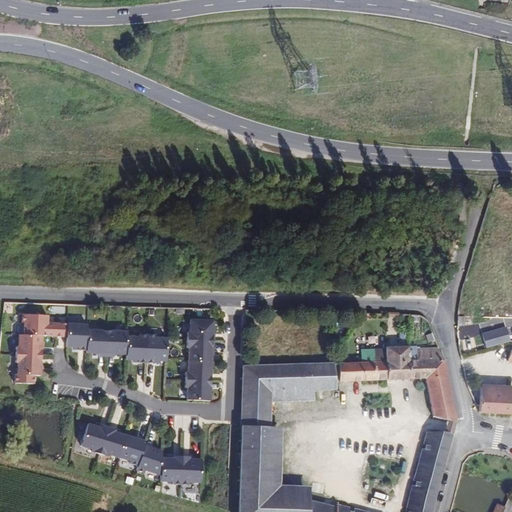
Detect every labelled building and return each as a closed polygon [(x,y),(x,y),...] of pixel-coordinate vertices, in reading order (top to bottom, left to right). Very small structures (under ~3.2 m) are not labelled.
[(59,323),(58,336),(71,336),(71,339),(79,339),(79,319),(79,314),(59,313),(59,323)] [(16,334),(34,335),(58,336),(59,323),(39,323),(39,315),(14,315),(14,322),(16,322),(16,334)] [(457,325),(465,324),(464,316),(456,317),(457,325)] [(204,317),(182,317),(182,329),(179,329),(179,337),(204,337),(204,317)] [(99,320),(79,319),(79,339),(79,342),(91,342),(91,345),(98,345),(99,320)] [(119,320),(99,320),(98,345),(106,345),(106,343),(118,343),(119,326),(119,320)] [(131,326),(119,326),(118,343),(118,348),(131,348),(131,351),(138,351),(139,324),(131,323),(131,326)] [(147,324),(139,324),(138,351),(146,351),(146,349),(159,349),(159,327),(147,326),(147,324)] [(507,328),(482,335),(485,348),(510,341),(507,328)] [(8,347),(8,355),(33,355),(34,335),(16,334),(11,334),(11,347),(8,347)] [(204,337),(179,337),(179,345),(181,345),(181,357),(203,358),(204,337)] [(423,379),(431,416),(449,418),(456,416),(441,359),(436,346),(406,346),(406,356),(401,356),(397,347),(384,346),(355,348),(357,361),(239,366),(239,426),(261,425),(268,425),(269,402),(312,400),(315,391),(336,390),(335,381),(423,379)] [(406,346),(397,347),(401,356),(406,356),(406,346)] [(33,355),(8,355),(8,362),(10,362),(10,375),(8,375),(7,383),(26,383),(26,375),(32,375),(33,355)] [(203,358),(181,357),(181,369),(178,370),(178,377),(203,378),(203,358)] [(203,378),(178,377),(177,385),(180,385),(180,397),(202,398),(203,378)] [(477,409),(510,411),(511,388),(511,383),(479,380),(477,409)] [(446,432),(452,430),(454,423),(456,416),(449,418),(446,432)] [(92,453),(100,426),(93,424),(92,426),(80,423),(74,445),(86,448),(85,450),(92,453)] [(112,456),(119,434),(107,431),(108,428),(100,426),(92,453),(100,455),(100,452),(112,456)] [(334,511),(336,505),(306,501),(307,487),(279,486),(282,428),(239,426),(236,509),(235,511),(334,511)] [(334,511),(430,511),(442,468),(452,430),(446,432),(438,430),(428,429),(405,511),(367,511),(336,505),(334,511)] [(131,464),(137,444),(138,440),(119,434),(112,456),(124,459),(124,462),(131,464)] [(154,473),(155,456),(155,449),(137,444),(131,464),(130,468),(137,470),(138,468),(154,473)] [(174,482),(175,454),(167,454),(167,457),(155,456),(154,473),(154,479),(166,479),(166,481),(174,482)] [(183,455),(175,454),(174,482),(182,482),(182,479),(195,480),(195,457),(183,457),(183,455)] [(499,511),(502,506),(492,502),(487,511),(499,511)]
